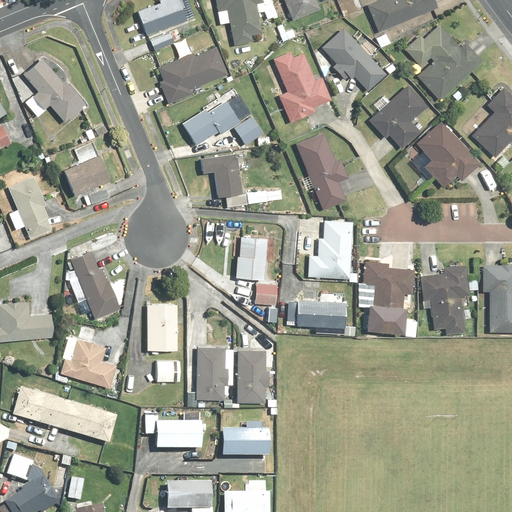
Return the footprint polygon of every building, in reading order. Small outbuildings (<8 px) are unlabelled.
[(188,21),(180,0),(158,0),(134,9),(144,37),(188,21)] [(261,0),(211,0),(213,12),(225,11),(228,45),(251,43),(250,37),(258,36),(255,5),(262,5),(261,0)] [(279,0),(289,22),(317,10),(313,0),(279,0)] [(380,0),(363,7),(373,34),(434,10),(430,0),(380,0)] [(414,78),(436,103),(480,63),(457,38),(451,42),(436,26),(422,38),(419,34),(400,51),(416,68),(426,58),(430,63),(414,78)] [(339,28),(319,48),(335,63),(329,69),(344,84),(350,78),(364,93),(384,73),(339,28)] [(213,47),(155,69),(160,80),(154,83),(163,107),(191,97),(189,91),(225,77),(213,47)] [(312,82),(298,51),(271,63),(284,93),(275,96),(288,125),(313,114),(311,109),(328,102),(318,79),(312,82)] [(41,58),(20,76),(34,93),(28,99),(41,114),(48,108),(62,125),(83,106),(41,58)] [(404,86),(364,122),(381,142),(385,138),(396,151),(417,133),(408,123),(424,108),(404,86)] [(511,97),(501,87),(482,107),(490,114),(468,137),(493,160),(511,140),(511,97)] [(232,90),(177,126),(194,152),(230,129),(241,146),(261,134),(232,90)] [(85,122),(74,127),(79,137),(89,131),(85,122)] [(478,166),(438,122),(412,146),(427,162),(420,169),(440,191),(453,180),(458,184),(478,166)] [(0,126),(0,147),(9,143),(0,126)] [(321,133),(291,146),(319,212),(342,202),(334,185),(346,180),(338,162),(334,164),(321,133)] [(97,157),(59,173),(71,200),(82,196),(87,208),(114,196),(97,157)] [(234,157),(195,162),(198,177),(210,176),(213,200),(240,197),(234,157)] [(32,177),(4,189),(14,211),(6,215),(14,232),(21,228),(27,241),(52,229),(41,205),(44,203),(32,177)] [(307,256),(305,279),(348,281),(351,221),(322,220),(321,239),(315,239),(314,257),(307,256)] [(234,238),(231,281),(262,283),(264,240),(234,238)] [(89,255),(67,264),(90,320),(116,309),(100,271),(96,272),(89,255)] [(412,267),(360,264),(358,287),(369,288),(367,322),(399,324),(401,295),(410,295),(412,267)] [(466,298),(465,267),(443,267),(444,274),(418,275),(419,303),(427,302),(428,331),(443,330),(443,337),(460,336),(459,298),(466,298)] [(511,267),(479,267),(479,294),(485,294),(485,334),(511,333),(511,267)] [(319,284),(295,283),(295,293),(319,294),(319,284)] [(274,286),(252,285),(251,305),(273,306),(274,286)] [(342,303),(286,301),(285,327),(341,329),(342,303)] [(0,343),(51,339),(49,311),(29,312),(28,302),(0,304),(0,343)] [(144,303),(143,353),(173,354),(174,304),(144,303)] [(278,307),(270,306),(268,320),(277,321),(278,307)] [(61,359),(56,375),(106,391),(114,365),(100,361),(105,347),(75,338),(68,361),(61,359)] [(223,349),(193,348),(192,402),(222,402),(223,349)] [(264,349),(235,348),(234,403),(263,404),(264,349)] [(154,361),(153,383),(175,384),(175,362),(154,361)] [(19,388),(10,418),(107,447),(116,417),(19,388)] [(160,416),(142,416),(141,438),(151,439),(151,451),(198,453),(199,422),(160,421),(160,416)] [(266,430),(218,429),(217,458),(266,459),(266,430)] [(11,456),(3,476),(21,483),(29,463),(11,456)] [(84,480),(72,478),(69,498),(81,500),(84,480)] [(39,479),(0,504),(0,511),(40,511),(55,503),(39,479)] [(210,511),(211,482),(162,482),(162,511),(188,511),(210,511)] [(266,511),(267,495),(220,494),(219,511),(266,511)]
